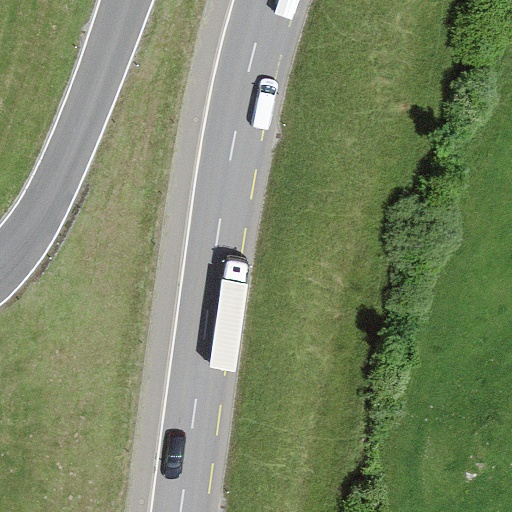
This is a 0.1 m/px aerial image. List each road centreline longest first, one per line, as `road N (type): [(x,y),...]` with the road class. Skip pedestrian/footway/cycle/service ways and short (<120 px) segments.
road 1 (primary): [(269,0),(235,140),(181,511)]
road 2 (tertiary): [(0,265),(51,205),(130,0)]
